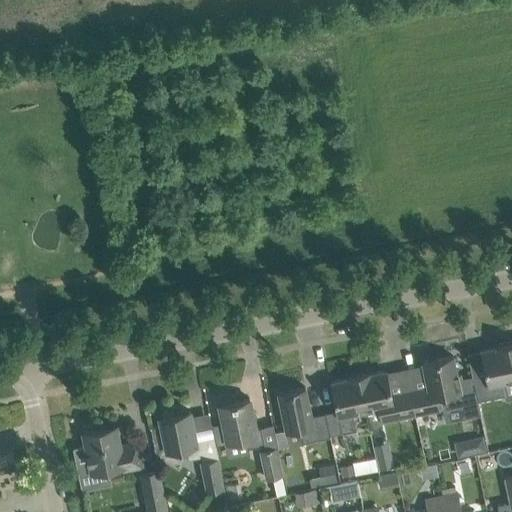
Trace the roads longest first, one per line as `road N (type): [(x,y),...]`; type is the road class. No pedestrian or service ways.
road 1 (residential): [(27,367),(511,277)]
road 2 (residential): [(60,511),(27,367)]
